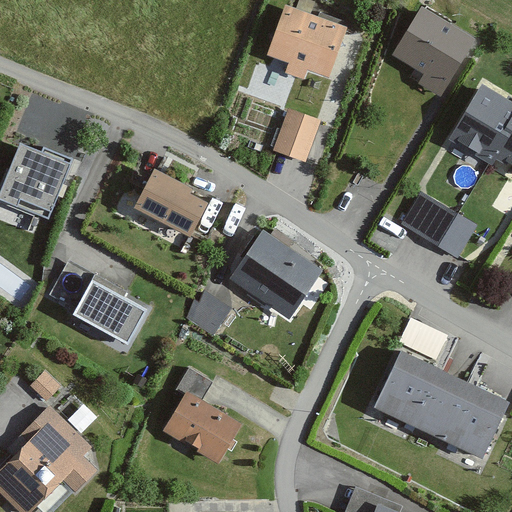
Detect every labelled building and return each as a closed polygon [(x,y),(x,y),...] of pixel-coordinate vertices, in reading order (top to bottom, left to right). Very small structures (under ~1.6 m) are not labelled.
[(303,70),(324,78),(341,29),(281,8),(263,57),(286,65),(282,74),(300,80),(303,70)] [(417,12),(388,58),(414,75),(409,84),(433,99),(467,43),(417,12)] [(511,105),(479,86),(445,143),(489,169),(494,159),(511,169),(511,105)] [(300,163),(315,122),(285,111),(270,152),(300,163)] [(71,162),(13,139),(0,172),(0,205),(46,224),(71,162)] [(189,185),(154,168),(137,203),(189,229),(205,198),(186,189),(189,185)] [(472,226),(416,195),(398,228),(453,259),(472,226)] [(318,269),(263,232),(234,276),(288,312),(318,269)] [(144,306),(93,279),(76,309),(127,336),(144,306)] [(190,312),(218,329),(233,305),(205,287),(190,312)] [(400,339),(439,358),(451,333),(412,314),(400,339)] [(504,402),(397,350),(369,408),(476,459),(504,402)] [(50,398),(63,382),(45,368),(32,385),(50,398)] [(171,393),(179,398),(157,434),(213,466),(236,426),(197,403),(207,385),(183,372),(171,393)] [(85,402),(69,417),(82,431),(98,416),(85,402)] [(50,404),(18,437),(22,444),(0,466),(0,495),(17,511),(34,511),(62,483),(75,496),(100,470),(86,456),(95,447),(50,404)] [(397,511),(399,507),(350,489),(341,511),(397,511)]
